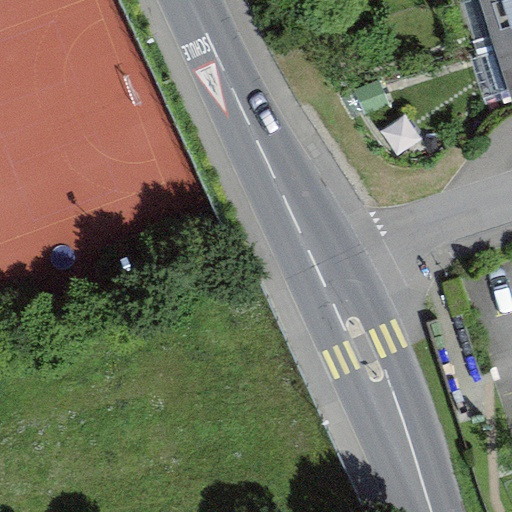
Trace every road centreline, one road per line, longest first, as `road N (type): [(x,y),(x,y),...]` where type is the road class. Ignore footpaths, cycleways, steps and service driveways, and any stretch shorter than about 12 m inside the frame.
road 1 (tertiary): [(189,0),(323,276)]
road 2 (tertiary): [(323,276),(363,347),(429,511)]
road 3 (residential): [(323,276),(511,209)]
